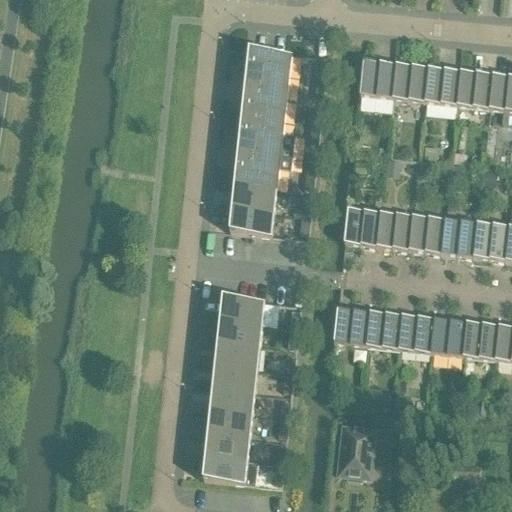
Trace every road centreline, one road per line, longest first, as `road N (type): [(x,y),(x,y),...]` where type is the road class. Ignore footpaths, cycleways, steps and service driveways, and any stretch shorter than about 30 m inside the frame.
road 1 (residential): [(326,23),(222,13),(214,23),(185,265)]
road 2 (residential): [(511,298),(185,265)]
road 3 (residential): [(185,265),(160,511)]
road 4 (residential): [(511,40),(326,23)]
